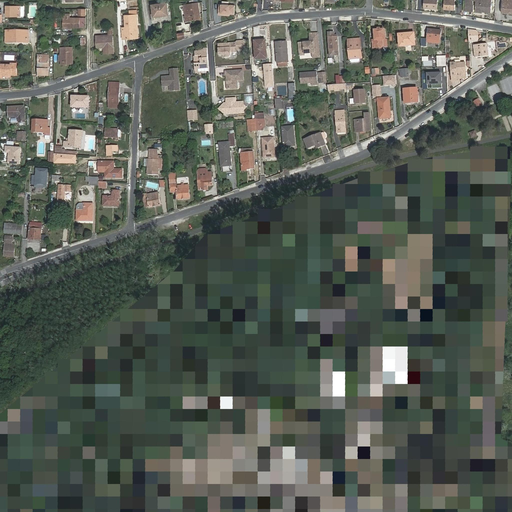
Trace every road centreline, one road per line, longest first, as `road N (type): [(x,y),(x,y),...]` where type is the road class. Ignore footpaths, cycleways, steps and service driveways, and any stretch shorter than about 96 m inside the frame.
road 1 (tertiary): [(511,55),(384,144),(131,233)]
road 2 (residential): [(368,12),(265,17),(141,59)]
road 3 (residential): [(141,59),(131,233)]
road 4 (residential): [(141,59),(0,93)]
road 5 (residential): [(511,29),(368,12)]
